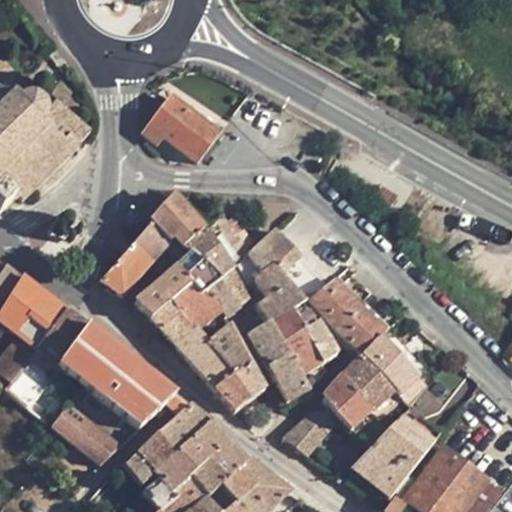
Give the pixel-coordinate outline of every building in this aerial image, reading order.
[(0,62),(0,214),(17,199),(22,203),(22,204),(33,194),(60,168),(80,147),(79,146),(81,145),(89,135),(54,104),(44,114),(42,109),(40,106),(36,103),(34,102),(0,62)] [(61,84),(49,96),(72,116),(83,105),(61,84)] [(191,123),(171,108),(157,125),(149,135),(173,153),(199,174),(220,146),(191,123)] [(171,243),(183,253),(202,236),(176,206),(171,202),(168,198),(161,206),(165,209),(157,219),(154,216),(148,224),(151,227),(149,228),(168,247),(171,243)] [(218,223),(191,200),(179,203),(176,206),(202,236),(203,235),(218,223)] [(218,223),(203,235),(231,273),(246,259),(250,257),(244,250),(235,237),(221,220),(218,223)] [(149,228),(99,285),(122,300),(163,253),(168,247),(149,228)] [(243,231),(235,237),(244,250),(253,244),(243,231)] [(250,257),(246,259),(261,278),(274,269),(303,305),(325,289),(275,234),(250,257)] [(202,236),(183,253),(190,259),(216,284),(231,273),(203,235),(202,236)] [(168,247),(163,253),(180,267),(190,259),(183,253),(171,243),(168,247)] [(216,284),(190,259),(180,267),(174,273),(188,290),(198,302),(203,298),(218,287),(216,284)] [(5,267),(0,275),(0,312),(21,280),(5,267)] [(261,278),(252,284),(263,300),(266,304),(255,311),(266,329),(267,328),(290,315),(302,307),(303,305),(274,269),(261,278)] [(188,290),(174,273),(132,309),(149,324),(156,331),(166,342),(174,350),(190,337),(176,318),(168,308),(188,290)] [(231,273),(216,284),(218,287),(238,312),(248,304),(231,273)] [(0,333),(3,329),(16,339),(0,359),(0,391),(4,394),(35,354),(65,313),(21,280),(0,312),(0,333)] [(331,286),(306,307),(360,360),(371,349),(383,336),(331,286)] [(218,287),(203,298),(220,318),(223,323),(238,312),(218,287)] [(220,318),(203,298),(198,302),(188,290),(168,308),(176,318),(190,337),(194,334),(196,336),(220,318)] [(263,300),(253,307),(255,311),(266,304),(263,300)] [(290,315),(267,328),(279,348),(301,336),(303,335),(315,327),(302,307),(290,315)] [(35,354),(56,371),(86,330),(65,313),(35,354)] [(303,335),(301,336),(320,369),(335,359),(315,327),(303,335)] [(266,329),(245,340),(265,374),(287,361),(279,348),(267,328),(266,329)] [(56,371),(137,434),(163,410),(175,420),(185,409),(86,330),(56,371)] [(206,347),(205,347),(232,382),(248,371),(227,332),(206,347)] [(194,334),(190,337),(174,350),(177,353),(195,373),(198,377),(202,382),(205,386),(214,394),(232,382),(205,347),(206,347),(196,336),(194,334)] [(301,336),(279,348),(287,361),(299,382),(320,369),(301,336)] [(371,349),(360,360),(393,396),(398,401),(406,392),(416,382),(388,352),(381,359),(371,349)] [(56,371),(35,354),(4,394),(25,412),(56,371)] [(393,396),(360,360),(338,382),(371,417),(393,396)] [(287,361),(265,374),(285,408),(307,395),(299,382),(287,361)] [(320,369),(299,382),(307,395),(324,376),(320,369)] [(248,371),(232,382),(214,394),(217,399),(233,417),(262,396),(248,371)] [(371,417),(338,382),(319,403),(326,411),(337,423),(349,437),(358,445),(378,425),(377,424),(371,417)] [(406,392),(398,401),(400,403),(407,411),(416,400),(406,392)] [(393,396),(371,417),(377,424),(400,403),(398,401),(393,396)] [(175,420),(155,440),(172,460),(209,426),(187,409),(186,408),(185,409),(175,420)] [(337,423),(326,411),(311,416),(297,428),(281,442),(305,460),(337,423)] [(407,413),(399,421),(432,446),(439,438),(407,413)] [(73,418),(57,438),(97,471),(117,453),(73,418)] [(399,421),(350,472),(389,502),(432,446),(399,421)] [(244,466),(209,426),(172,460),(151,479),(155,484),(140,496),(153,511),(159,511),(189,482),(206,503),(244,466)] [(116,472),(138,490),(151,479),(172,460),(155,440),(116,472)] [(443,451),(404,502),(417,511),(486,511),(500,494),(443,451)] [(270,511),(289,495),(248,464),(244,466),(206,503),(189,482),(159,511),(270,511)]
